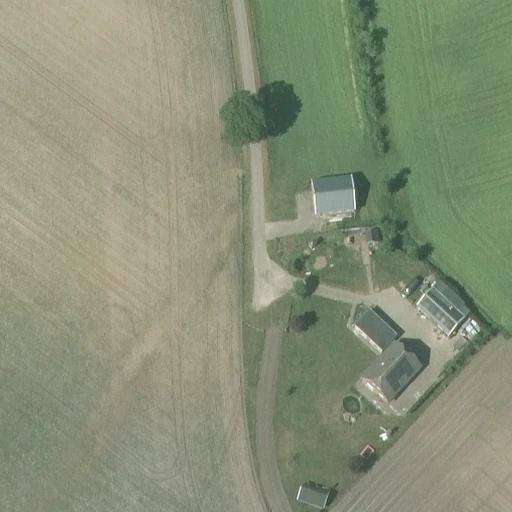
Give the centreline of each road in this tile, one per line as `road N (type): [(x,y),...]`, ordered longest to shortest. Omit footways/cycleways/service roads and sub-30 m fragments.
road 1 (track): [(45,511),(248,212)]
road 2 (unclassified): [(246,297),(249,165),(227,0)]
